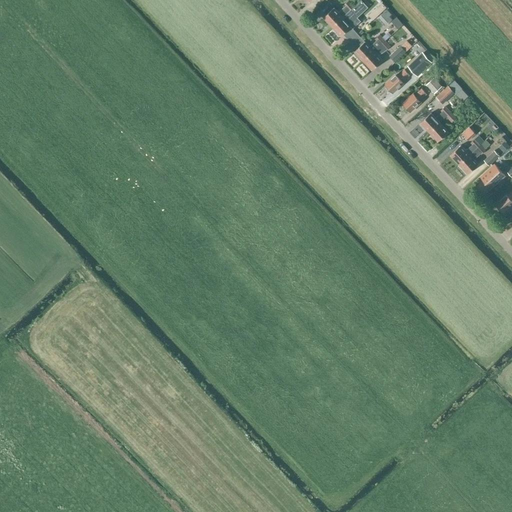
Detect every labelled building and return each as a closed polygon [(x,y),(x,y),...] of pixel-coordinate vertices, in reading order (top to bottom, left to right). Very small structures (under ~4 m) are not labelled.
[(323,18),(332,27),(354,7),(348,1),(344,5),(345,7),(339,12),(334,7),(323,18)] [(390,6),(381,15),(388,23),(398,14),(390,6)] [(359,13),(354,7),(332,27),(340,36),(351,26),(347,21),(353,15),(355,17),(359,13)] [(396,18),(392,22),(398,29),(402,24),(396,18)] [(326,34),(325,49),(334,50),(334,35),(326,34)] [(375,39),(380,45),(385,40),(380,35),(375,39)] [(380,45),(373,51),(363,61),(372,70),(382,61),(378,56),(386,51),(390,46),(385,40),(380,45)] [(355,53),(363,61),(373,51),(365,43),(355,53)] [(406,52),(400,46),(389,56),(395,63),(406,52)] [(425,68),(417,59),(409,67),(417,75),(425,68)] [(396,76),(385,86),(392,92),(402,82),(408,75),(404,70),(397,77),(396,76)] [(441,87),(433,79),(426,86),(434,94),(441,87)] [(455,93),(447,86),(436,97),(443,104),(455,93)] [(415,96),(414,95),(403,105),(409,111),(420,101),(419,101),(426,94),(421,89),(415,96)] [(421,123),(429,132),(439,123),(446,117),(450,113),(445,106),(440,111),(441,112),(435,118),(431,114),(421,123)] [(456,118),(450,113),(446,117),(451,123),(456,118)] [(447,132),(439,123),(429,132),(437,141),(447,132)] [(471,138),(479,130),(472,124),(465,132),(471,138)] [(511,140),(509,137),(503,143),(510,149),(511,146),(511,140)] [(461,146),(450,156),(459,165),(468,156),(469,155),(480,145),(477,142),(476,140),(475,139),(470,143),(472,145),(465,151),(461,146)] [(468,156),(459,165),(467,174),(477,164),(474,160),(480,154),(481,155),(486,150),(485,149),(490,144),(486,140),(480,145),(469,155),(468,156)] [(500,156),(494,150),(484,160),(489,166),(500,156)] [(483,181),(478,186),(484,193),(495,183),(504,175),(494,164),(480,178),(483,181)] [(511,192),(507,196),(507,195),(496,205),(502,212),(511,203),(511,201),(511,192)]
